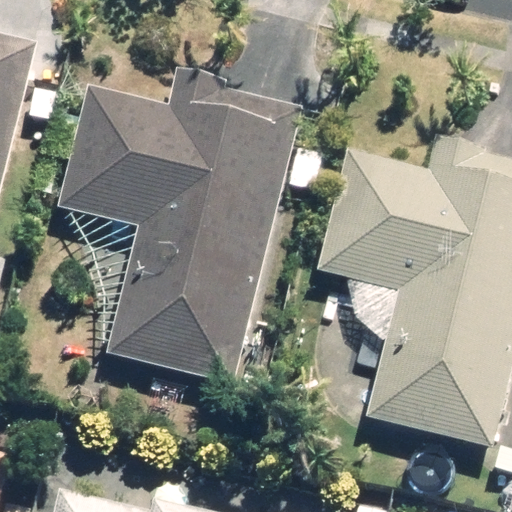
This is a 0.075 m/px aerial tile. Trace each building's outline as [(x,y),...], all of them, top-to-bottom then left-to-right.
[(0,220),(42,51),(0,40),(0,220)] [(240,395),(312,116),(233,96),(236,84),(186,71),(176,111),(100,91),(69,211),(151,232),(117,364),(240,395)] [(502,464),(511,424),(511,169),(493,165),(495,155),(447,143),(438,181),(412,175),(403,211),(341,196),(321,280),(406,302),(374,432),(502,464)] [(0,511),(13,511),(25,467),(0,460),(0,511)] [(196,511),(165,505),(163,511),(119,511),(64,499),(61,511),(196,511)]
